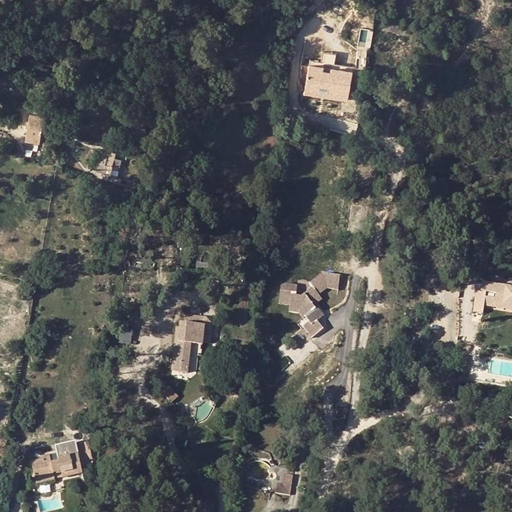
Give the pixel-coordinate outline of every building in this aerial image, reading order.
[(352,72),(353,67),(310,60),(309,64),(352,72)] [(352,72),(309,64),(304,93),(347,100),(352,72)] [(40,87),(43,88),(45,80),(37,78),(35,87),(40,87)] [(45,118),(31,114),(24,140),(37,144),(45,118)] [(104,150),(103,157),(115,159),(116,152),(104,150)] [(112,167),(99,162),(97,168),(110,173),(112,167)] [(319,315),(322,313),(317,306),(315,308),(313,306),(322,299),(319,295),(327,288),(338,290),(340,275),(323,273),(309,284),(312,287),(301,296),(296,295),(297,285),(284,283),(281,286),(279,301),(289,303),(289,308),(299,310),(300,311),(298,312),(303,319),(305,317),(309,322),(303,326),(311,338),(323,329),(317,320),(321,317),(319,315)] [(485,292),(495,293),(494,298),(493,303),(511,306),(511,286),(481,281),(480,291),(476,290),(473,308),(483,309),(483,305),(484,296),(485,292)] [(511,306),(493,303),(494,298),(484,296),(483,305),(511,309),(511,306)] [(178,365),(176,365),(175,371),(178,372),(177,373),(189,374),(193,345),(205,346),(207,327),(183,324),(178,365)] [(281,360),(261,359),(259,375),(279,377),(281,360)] [(171,403),(178,397),(170,386),(162,392),(171,403)] [(79,460),(78,454),(58,458),(58,462),(51,463),(50,455),(41,457),(42,460),(32,463),(37,483),(55,479),(53,473),(60,472),(62,478),(82,473),(82,471),(89,470),(87,459),(79,460)] [(53,459),(52,455),(50,455),(51,463),(58,462),(58,458),(53,459)] [(291,488),(294,468),(286,467),(283,478),(277,477),(276,485),(291,488)]
